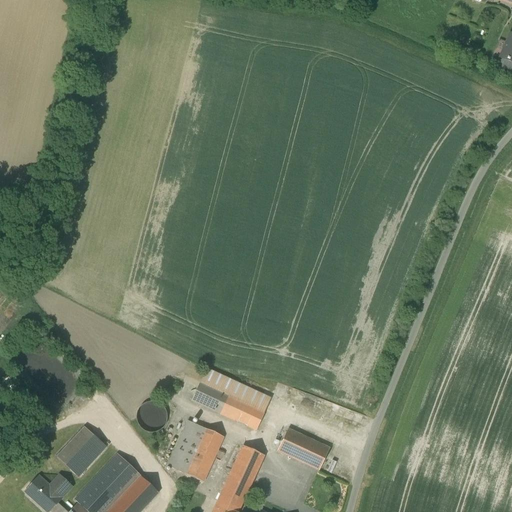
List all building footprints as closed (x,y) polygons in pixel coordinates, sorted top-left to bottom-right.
[(511,35),(510,35),(500,58),(501,59),(499,65),(500,66),(511,71),(511,35)] [(0,318),(4,320),(10,304),(0,300),(0,318)] [(270,399),(206,369),(200,383),(264,412),(270,399)] [(264,412),(200,383),(191,401),(255,430),(264,412)] [(166,423),(167,417),(166,412),(162,407),(157,403),(151,402),(145,403),(140,407),(137,412),(136,418),(137,424),(140,429),(146,432),(151,433),(157,432),(162,429),(166,423)] [(187,421),(167,467),(184,474),(204,429),(187,421)] [(84,427),(56,457),(78,478),(106,448),(84,427)] [(204,429),(184,474),(202,482),(222,437),(204,429)] [(328,449),(286,430),(276,451),(318,471),(328,449)] [(242,446),(221,491),(243,501),(263,456),(242,446)] [(117,455),(74,501),(77,504),(78,503),(87,511),(107,511),(140,477),(117,455)] [(49,488),(38,478),(31,485),(34,488),(28,494),(47,511),(48,511),(49,511),(56,504),(61,499),(60,498),(70,487),(59,476),(49,488)] [(140,477),(107,511),(140,511),(158,493),(140,477)] [(237,511),(243,501),(221,491),(211,511),(237,511)] [(87,511),(78,503),(77,504),(69,511),(87,511)]
